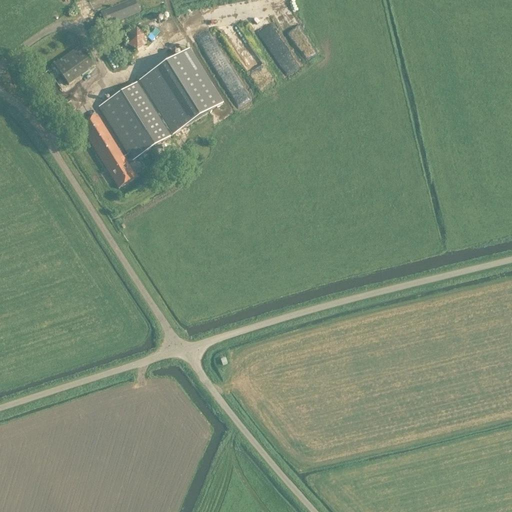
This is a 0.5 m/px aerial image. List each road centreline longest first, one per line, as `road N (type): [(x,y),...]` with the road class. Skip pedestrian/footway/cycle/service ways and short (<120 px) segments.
road 1 (unclassified): [(178,347),(511,256)]
road 2 (unclassified): [(178,347),(19,101),(0,91)]
road 3 (unclassified): [(315,511),(178,347)]
road 4 (unclassified): [(0,405),(178,347)]
